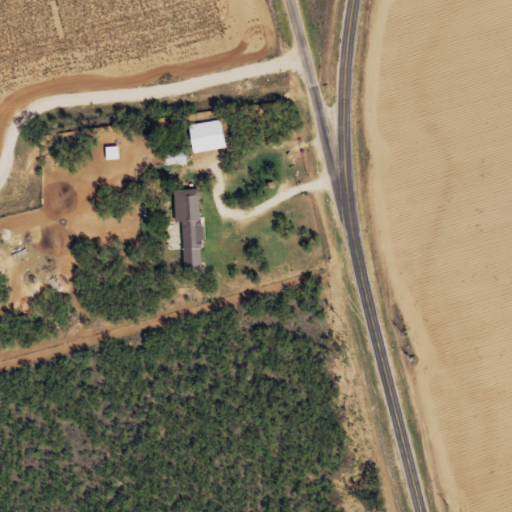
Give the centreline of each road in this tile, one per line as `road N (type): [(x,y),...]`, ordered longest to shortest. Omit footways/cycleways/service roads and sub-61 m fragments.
road 1 (secondary): [(419,511),(349,210),(344,69),(353,0)]
road 2 (residential): [(359,268),(286,0)]
